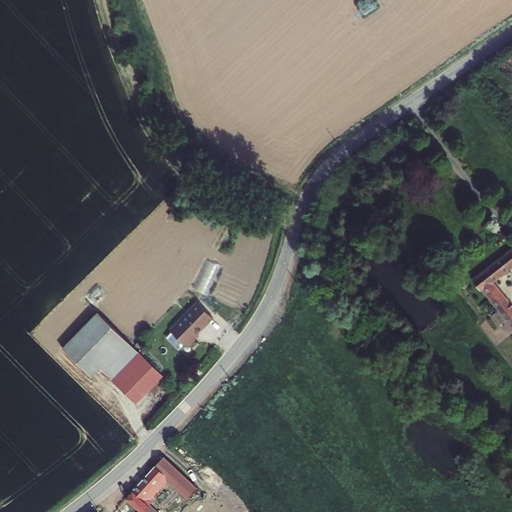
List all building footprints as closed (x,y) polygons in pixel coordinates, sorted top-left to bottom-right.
[(511,245),(476,273),(483,282),(482,286),(511,324),(511,303),(492,276),(511,261),(511,245)] [(199,302),(169,334),(171,336),(165,342),(178,355),(184,350),(186,352),(195,343),(192,341),(215,318),(199,302)] [(102,309),(72,341),(65,348),(94,375),(95,373),(103,365),(141,401),(168,373),(143,349),(102,309)] [(202,478),(213,468),(198,452),(187,462),(202,478)] [(155,511),(142,498),(163,475),(188,497),(196,488),(161,457),(125,497),(140,511),(155,511)] [(201,511),(186,500),(175,511),(201,511)] [(248,511),(239,500),(223,511),(248,511)]
